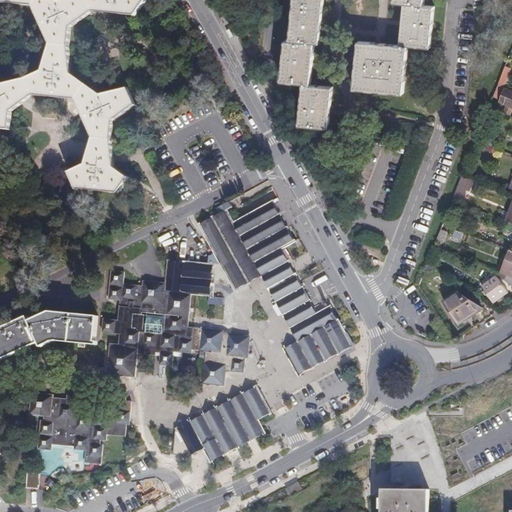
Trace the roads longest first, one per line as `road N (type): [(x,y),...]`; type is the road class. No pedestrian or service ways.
road 1 (residential): [(0,308),(289,167)]
road 2 (tertiary): [(382,395),(358,424),(199,504)]
road 3 (tertiary): [(387,349),(289,167)]
road 4 (tertiary): [(289,167),(195,0)]
